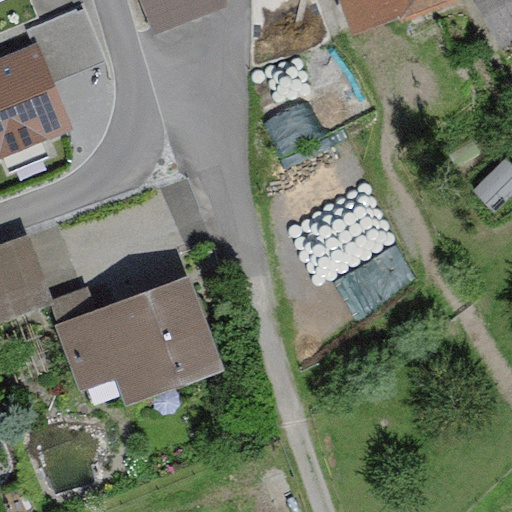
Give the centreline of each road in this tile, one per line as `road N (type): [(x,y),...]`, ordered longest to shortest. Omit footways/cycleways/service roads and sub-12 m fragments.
road 1 (track): [(129,63),(181,111),(324,511)]
road 2 (residential): [(0,219),(67,196),(125,148),(134,92),(111,0)]
